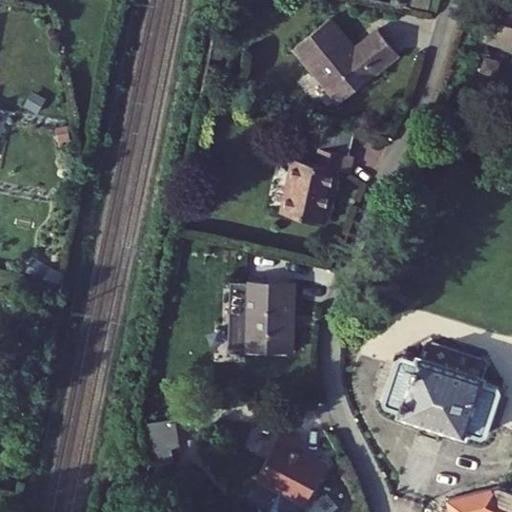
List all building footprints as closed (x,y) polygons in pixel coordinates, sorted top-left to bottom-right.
[(511,17),(498,13),(489,42),(511,49),(511,17)] [(333,17),(295,48),(340,102),(400,52),(380,28),(357,47),(333,17)] [(227,38),(214,35),(209,57),(222,60),(227,38)] [(354,156),(297,144),(283,213),(327,222),(338,170),(350,172),(354,156)] [(295,281),(248,281),(247,352),(295,353),(295,323),(288,323),(288,314),(295,314),(295,281)] [(403,356),(399,358),(386,401),(389,406),(403,411),(402,415),(466,435),(468,431),(483,436),(487,434),(500,394),(497,386),(483,381),(484,378),(420,357),(419,362),(403,356)] [(176,420),(147,425),(152,451),(180,446),(176,420)] [(300,440),(282,431),(256,481),(257,482),(250,496),(280,511),(300,511),(304,504),(307,505),(328,465),(295,448),(300,440)]
